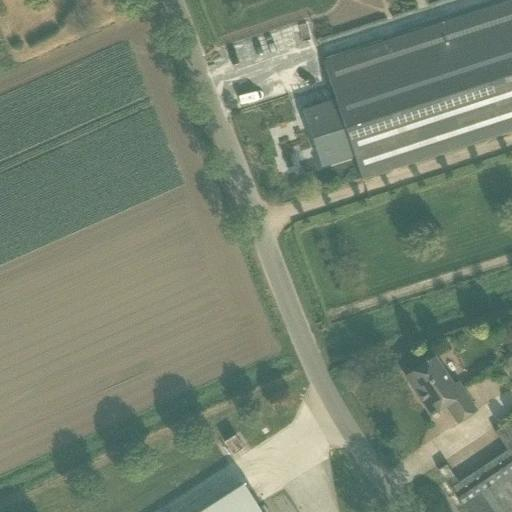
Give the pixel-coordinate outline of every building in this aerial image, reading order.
[(354,156),(361,179),(511,130),(511,0),(323,62),(335,101),(304,111),(311,133),(315,144),(315,145),(321,166),(354,156)] [(506,365),(511,364),(511,354),(506,354),(503,359),(506,365)] [(431,415),(445,405),(457,423),(476,411),(457,383),(453,386),(434,358),(406,377),(417,393),(416,394),(423,405),(424,405),(431,415)] [(511,511),(511,420),(495,432),(507,451),(458,483),(446,465),(438,470),(465,511),(511,511)] [(224,443),(232,455),(242,449),(234,436),(224,443)] [(260,511),(243,484),(226,495),(200,511),(260,511)]
